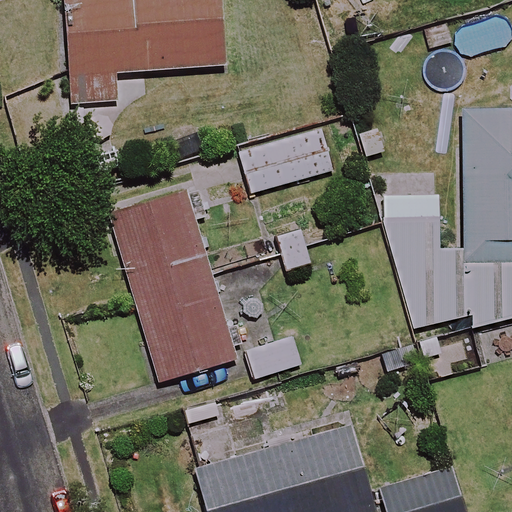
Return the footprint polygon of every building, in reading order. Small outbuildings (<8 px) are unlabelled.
[(224,67),(214,0),(59,0),(74,111),(140,102),(137,78),(224,67)] [(511,111),(447,118),(466,325),(511,321),(511,111)] [(332,173),(321,132),(236,155),(247,196),(332,173)] [(228,363),(182,191),(111,210),(157,382),(228,363)] [(459,318),(428,193),(377,206),(408,331),(459,318)] [(300,367),(291,338),(244,353),(252,381),(300,367)] [(369,511),(346,430),(191,473),(202,511),(369,511)] [(376,483),(383,511),(465,511),(451,462),(376,483)]
